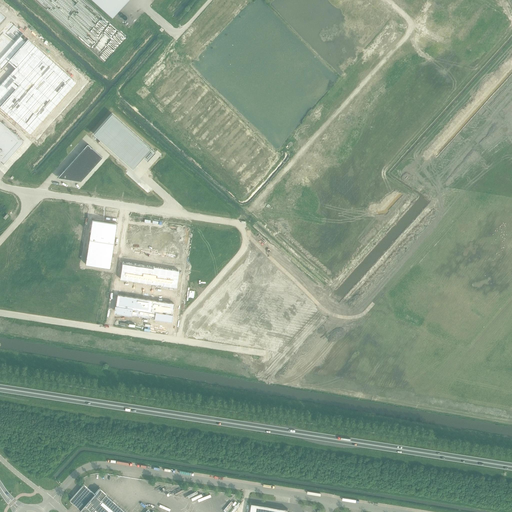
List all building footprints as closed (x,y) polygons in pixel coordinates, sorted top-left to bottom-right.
[(94,0),(112,15),(125,0),(94,0)] [(0,16),(0,104),(26,128),(71,78),(0,16)] [(112,113),(94,134),(133,169),(143,157),(147,161),(155,152),(112,113)] [(0,120),(0,161),(3,164),(23,142),(0,120)] [(83,148),(80,152),(95,165),(102,157),(92,148),(87,144),(83,148)] [(95,165),(80,152),(71,162),(86,175),(95,165)] [(86,175),(71,162),(57,177),(69,179),(81,181),(86,175)] [(92,219),(85,264),(110,268),(117,223),(92,219)] [(196,245),(187,304),(192,305),(191,311),(289,327),(294,299),(289,298),(295,261),(196,245)] [(116,306),(115,312),(132,314),(133,308),(127,307),(122,306),(116,306)] [(155,312),(154,318),(171,321),(172,314),(166,313),(161,312),(155,312)] [(125,511),(105,494),(106,493),(100,488),(95,494),(84,484),(70,501),(80,510),(80,511),(81,511),(125,511)] [(251,503),(249,511),(287,511),(288,509),(251,503)]
